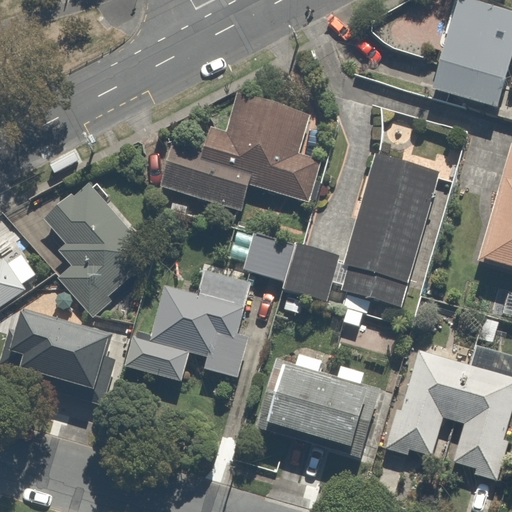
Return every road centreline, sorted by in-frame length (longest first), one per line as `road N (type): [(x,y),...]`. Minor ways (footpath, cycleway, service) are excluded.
road 1 (tertiary): [(0,147),(209,37)]
road 2 (residential): [(0,457),(188,511)]
